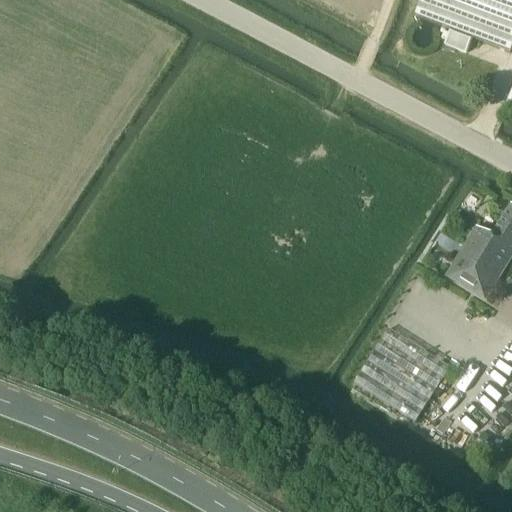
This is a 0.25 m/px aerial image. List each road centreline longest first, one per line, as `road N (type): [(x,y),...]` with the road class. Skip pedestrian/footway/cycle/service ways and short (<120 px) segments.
road 1 (unclassified): [(511,160),(211,0)]
road 2 (primary): [(228,511),(132,457),(0,401)]
road 3 (primary): [(0,454),(150,511)]
